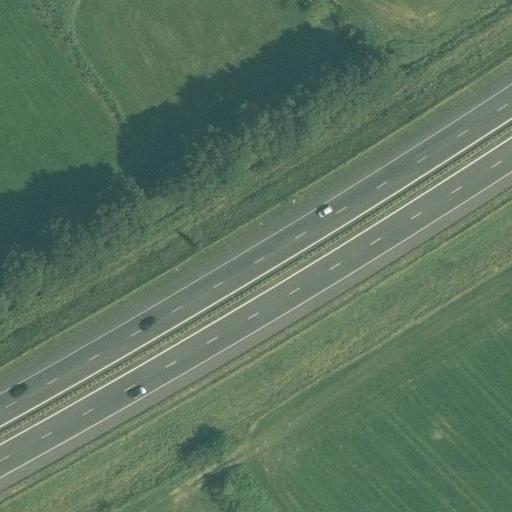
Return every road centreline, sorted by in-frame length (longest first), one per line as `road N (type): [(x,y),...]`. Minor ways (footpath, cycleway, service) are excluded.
road 1 (motorway): [(511,100),(0,412)]
road 2 (motorway): [(0,461),(511,155)]
